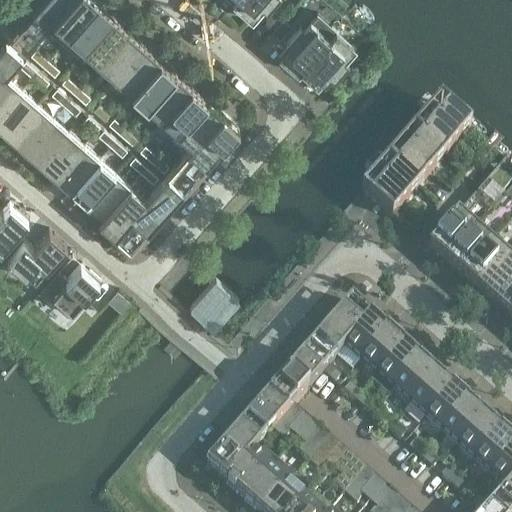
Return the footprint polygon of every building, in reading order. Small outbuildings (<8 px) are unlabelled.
[(54,22),(73,0),(42,0),(11,37),(28,52),(54,22)] [(69,35),(98,1),(96,0),(73,0),(54,22),(69,35)] [(234,0),(233,2),(251,18),(251,19),(252,20),(263,7),(266,10),(275,0),(234,0)] [(84,48),(113,15),(98,1),(69,35),(84,48)] [(298,73),(336,29),(318,13),(317,12),(303,27),(300,24),(286,40),(289,43),(278,56),(279,56),(298,73)] [(100,62),(129,29),(113,15),(84,48),(100,62)] [(115,75),(144,42),(129,29),(100,62),(115,75)] [(348,62),(345,59),(356,47),(336,29),(298,73),(317,89),(316,90),(318,91),(331,76),(334,78),(348,62)] [(131,89),(160,56),(144,42),(115,75),(131,89)] [(0,81),(6,75),(7,76),(22,58),(5,43),(0,48),(0,81)] [(47,59),(36,48),(30,54),(42,65),(47,59)] [(147,103),(176,70),(160,56),(131,89),(147,103)] [(59,69),(47,59),(42,65),(54,75),(59,69)] [(37,70),(25,60),(20,66),(32,76),(37,70)] [(49,81),(37,70),(32,76),(44,87),(49,81)] [(162,117),(191,84),(176,70),(147,103),(162,117)] [(0,112),(21,88),(7,76),(6,75),(0,81),(0,112)] [(78,86),(67,76),(61,81),(73,92),(78,86)] [(178,130),(207,97),(191,84),(162,117),(178,130)] [(90,96),(78,86),(73,92),(85,102),(90,96)] [(68,98),(56,87),(51,93),(63,104),(68,98)] [(0,128),(8,135),(37,102),(21,88),(0,112),(0,128)] [(192,143),(221,110),(207,97),(178,130),(192,143)] [(80,108),(68,98),(63,104),(75,114),(80,108)] [(23,149),(52,116),(37,102),(8,135),(23,149)] [(444,159),(469,130),(471,129),(440,102),(414,132),(444,159)] [(110,113),(98,103),(93,109),(105,119),(110,113)] [(183,189),(238,125),(221,110),(192,143),(166,174),(183,189)] [(100,125),(88,115),(82,121),(94,131),(100,125)] [(39,163),(68,129),(52,116),(23,149),(39,163)] [(126,127),(114,117),(109,123),(120,133),(126,127)] [(137,137),(126,127),(120,133),(132,143),(137,137)] [(115,139),(103,128),(98,134),(110,145),(115,139)] [(54,176),(84,143),(68,129),(39,163),(54,176)] [(418,188),(444,159),(414,132),(388,162),(418,188)] [(127,149),(115,139),(110,145),(122,155),(127,149)] [(70,190),(99,157),(84,143),(54,176),(70,190)] [(156,154),(145,144),(139,150),(151,160),(156,154)] [(168,165),(156,154),(151,160),(163,171),(168,165)] [(146,166),(134,156),(129,162),(141,172),(146,166)] [(86,204),(115,171),(99,157),(70,190),(86,204)] [(392,219),(418,188),(388,162),(361,192),(392,219)] [(158,176),(146,166),(141,172),(153,182),(158,176)] [(101,217),(130,184),(115,171),(86,204),(101,217)] [(133,245),(178,194),(161,179),(145,197),(146,198),(117,231),(133,245)] [(146,198),(145,197),(130,184),(101,217),(117,231),(146,198)] [(0,248),(0,249),(30,216),(18,206),(17,207),(9,200),(0,210),(0,248)] [(445,266),(474,232),(457,217),(450,225),(448,223),(434,239),(436,241),(428,251),(445,266)] [(33,245),(23,237),(7,256),(26,273),(34,279),(66,243),(49,227),(33,245)] [(461,280),(490,247),(474,232),(445,266),(461,280)] [(477,294),(507,261),(490,247),(461,280),(477,294)] [(494,309),(511,287),(511,265),(507,261),(477,294),(494,309)] [(72,311),(101,278),(89,268),(88,270),(80,263),(67,277),(58,270),(40,290),(42,291),(49,297),(49,298),(53,301),(68,314),(71,310),(72,311)] [(209,320),(230,296),(218,285),(197,309),(209,320)] [(510,323),(511,320),(511,287),(494,309),(510,323)] [(124,308),(131,298),(118,289),(111,299),(124,308)] [(347,342),(368,318),(351,302),(330,327),(347,342)] [(360,363),(386,333),(368,318),(347,342),(342,348),(344,350),(360,363)] [(342,348),(347,342),(330,327),(309,350),(329,367),(344,350),(342,348)] [(376,378),(402,348),(386,333),(360,363),(376,377),(376,378)] [(392,392),(419,362),(402,348),(376,378),(376,377),(372,382),(389,397),(393,392),(392,392)] [(323,374),(329,367),(309,350),(289,373),(308,390),(323,374)] [(409,406),(435,376),(419,362),(392,392),(393,392),(409,406)] [(340,377),(329,367),(323,374),(334,384),(340,377)] [(293,407),(308,390),(289,373),(269,396),(288,413),(293,407)] [(425,420),(451,390),(435,376),(409,406),(425,420)] [(361,395),(349,385),(344,392),(355,402),(361,395)] [(441,435),(467,405),(451,390),(425,420),(441,435)] [(372,405),(361,395),(355,402),(367,412),(372,405)] [(272,431),(288,413),(269,396),(247,420),(267,437),(272,431)] [(457,449),(484,419),(467,405),(441,435),(457,449)] [(288,431),(302,415),(293,407),(288,413),(272,431),(284,441),(289,436),(288,431)] [(393,423),(382,413),(376,420),(387,430),(393,423)] [(473,463),(500,433),(484,419),(457,449),(473,463)] [(259,447),(267,437),(247,420),(227,444),(245,459),(257,445),(259,447)] [(405,434),(393,423),(387,430),(399,440),(405,434)] [(308,462),(329,438),(320,431),(306,447),(301,447),(296,452),(308,462)] [(490,477),(511,452),(511,443),(500,433),(473,463),(490,477)] [(324,463),(338,446),(329,438),(308,462),(319,473),(324,467),(324,463)] [(426,452),(414,442),(409,448),(420,459),(426,452)] [(224,483),(245,459),(227,444),(206,468),(224,483)] [(243,500),(276,462),(259,447),(257,445),(245,459),(224,483),(243,500)] [(437,462),(426,452),(420,459),(431,469),(437,462)] [(506,492),(511,486),(511,484),(511,452),(490,477),(505,491),(506,492)] [(256,511),(264,511),(294,478),(276,462),(243,500),(256,511)] [(344,494),(365,470),(356,462),(342,478),(337,478),(333,484),(344,494)] [(360,494),(374,478),(365,470),(344,494),(355,504),(361,499),(360,494)] [(458,480),(447,470),(441,477),(452,487),(458,480)] [(296,511),(312,494),(294,478),(264,511),(296,511)] [(469,491),(458,480),(452,487),(464,497),(469,491)] [(493,511),(511,511),(511,486),(506,492),(505,491),(490,509),(493,511)] [(328,511),(330,510),(312,494),(296,511),(328,511)] [(392,511),(401,502),(392,494),(378,510),(373,510),(371,511),(392,511)] [(487,511),(490,509),(479,499),(473,505),(480,511),(487,511)] [(408,511),(410,510),(401,502),(392,511),(408,511)]
